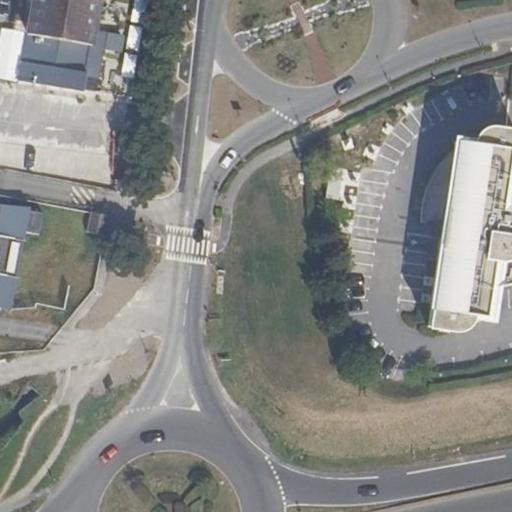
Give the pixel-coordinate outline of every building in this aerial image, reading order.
[(33,0),(28,37),(92,48),(99,0),(33,0)] [(35,87),(83,96),(87,77),(38,67),(35,87)] [(411,208),(411,220),(432,216),(418,329),(445,332),(459,320),(484,323),(492,265),(511,260),(511,262),(511,207),(499,206),(500,191),(508,132),(498,131),(486,131),(474,133),(463,136),(452,141),(443,148),(434,155),(426,164),(420,174),(415,185),(412,196),(411,208)] [(511,192),(500,191),(499,206),(511,207),(511,192)] [(44,240),(49,217),(0,207),(0,310),(14,313),(29,237),(44,240)] [(113,219),(89,215),(87,235),(108,238),(113,219)]
